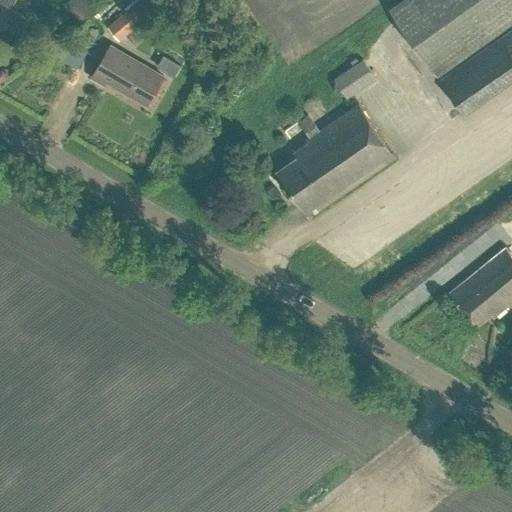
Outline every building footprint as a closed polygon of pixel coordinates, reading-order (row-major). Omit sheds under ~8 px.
[(10,7),(14,0),(0,0),(0,34),(14,43),(28,17),(10,7)] [(96,6),(91,0),(71,0),(69,2),(80,18),(96,6)] [(511,0),(400,0),(390,8),(437,73),(511,19),(511,0)] [(142,1),(110,27),(121,40),(153,14),(142,1)] [(511,74),(511,29),(441,79),(463,110),(511,74)] [(105,84),(107,80),(147,104),(164,75),(111,44),(92,76),(105,84)] [(75,85),(83,63),(71,58),(63,80),(75,85)] [(364,58),(335,77),(347,96),(376,77),(364,58)] [(310,135),(306,138),(308,141),(294,150),(297,155),(277,169),(310,215),(311,215),(310,214),(396,155),(359,102),(320,129),(309,113),(299,119),(310,135)] [(495,315),(507,305),(508,306),(511,303),(511,252),(507,246),(450,291),(477,323),(492,311),(495,315)]
